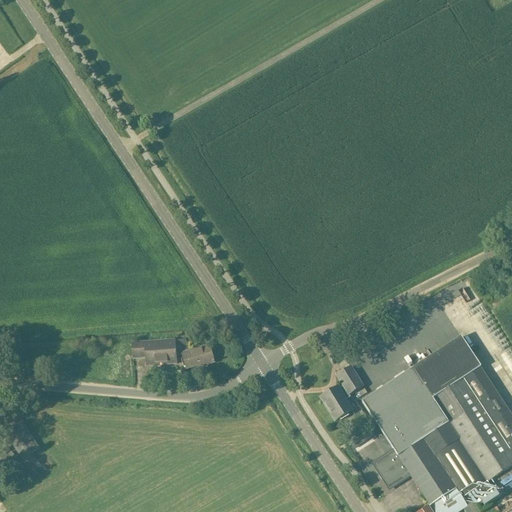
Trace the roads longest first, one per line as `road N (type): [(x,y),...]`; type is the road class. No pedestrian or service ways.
road 1 (unclassified): [(123,146),(379,0)]
road 2 (unclassified): [(263,361),(511,242)]
road 3 (unclassified): [(263,361),(212,390),(172,398),(0,385)]
road 4 (tertiary): [(263,361),(123,146)]
road 5 (tertiary): [(362,511),(263,361)]
road 6 (tertiary): [(123,146),(27,0)]
